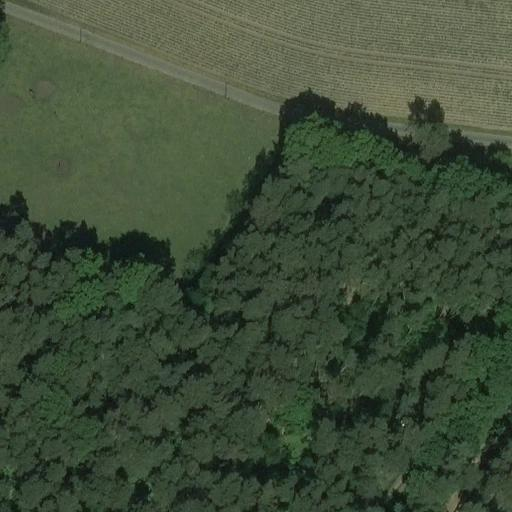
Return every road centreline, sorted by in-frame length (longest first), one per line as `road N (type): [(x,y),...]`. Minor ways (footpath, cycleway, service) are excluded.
road 1 (unclassified): [(511,142),(282,110),(11,0)]
road 2 (track): [(391,511),(511,335)]
